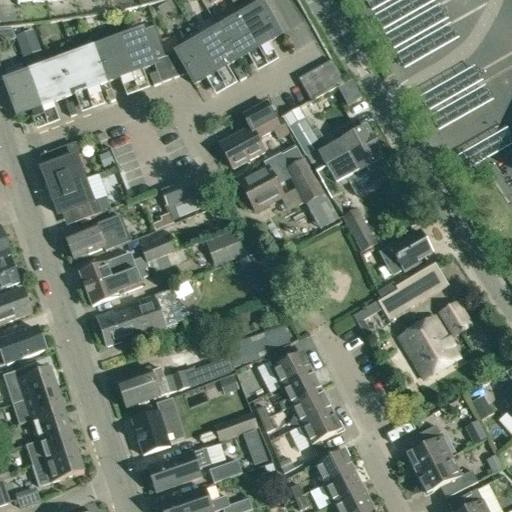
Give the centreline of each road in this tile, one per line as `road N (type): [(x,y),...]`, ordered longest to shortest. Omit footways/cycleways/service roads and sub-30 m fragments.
road 1 (residential): [(119,482),(7,154)]
road 2 (residential): [(511,313),(358,68)]
road 3 (residential): [(7,154),(170,95),(186,124)]
road 4 (residential): [(186,124),(310,57),(279,0)]
road 5 (residential): [(394,511),(365,454),(371,415),(323,331)]
road 6 (residential): [(186,124),(262,263)]
